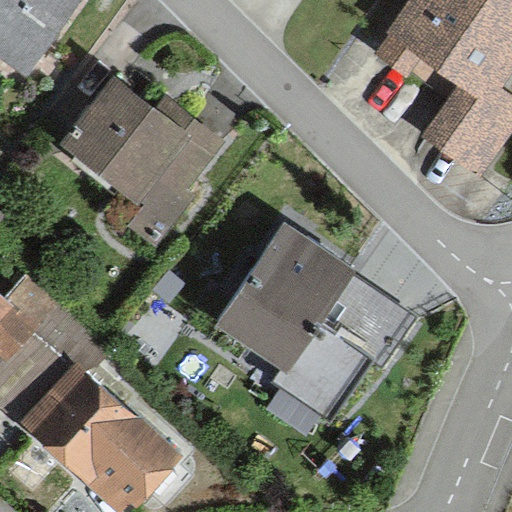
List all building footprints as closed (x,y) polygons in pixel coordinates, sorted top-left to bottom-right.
[(0,0),(0,58),(26,77),(82,0),(0,0)] [(511,0),(409,0),(386,33),(389,34),(374,55),(408,79),(412,73),(423,57),(461,84),(450,99),(423,136),(482,178),(511,135),(511,94),(503,89),(511,76),(511,0)] [(423,57),(412,73),(450,99),(461,84),(423,57)] [(156,108),(112,74),(60,143),(138,203),(191,134),(186,130),(170,119),(156,108)] [(186,130),(195,118),(166,96),(156,108),(170,119),(186,130)] [(195,118),(186,130),(191,134),(138,203),(143,206),(128,227),(156,248),(195,197),(187,192),(225,141),(195,118)] [(356,272),(285,223),(215,325),(282,370),(286,373),(319,325),(354,275),(356,272)] [(186,284),(169,270),(152,290),(169,304),(186,284)] [(61,306),(26,275),(5,298),(13,306),(7,311),(34,335),(61,306)] [(418,317),(354,275),(319,325),(373,363),(383,369),(418,317)] [(5,298),(0,293),(0,408),(52,352),(34,335),(7,311),(13,306),(5,298)] [(61,306),(34,335),(52,352),(70,369),(76,362),(90,375),(111,354),(61,306)] [(321,416),(331,423),(373,363),(319,325),(286,373),(282,370),(273,383),(281,388),(321,416)] [(0,408),(19,425),(70,369),(52,352),(0,408)] [(76,362),(70,369),(19,425),(74,474),(117,511),(121,511),(130,503),(136,509),(183,457),(140,419),(135,415),(90,375),(76,362)] [(307,436),(321,416),(281,388),(267,409),(307,436)]
